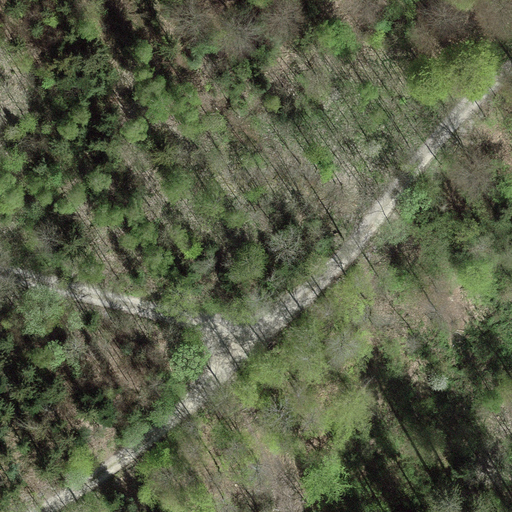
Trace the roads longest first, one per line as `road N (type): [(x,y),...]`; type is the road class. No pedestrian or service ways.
road 1 (track): [(511,65),(454,115),(343,252),(257,337),(151,437),(39,511)]
road 2 (track): [(257,337),(0,271)]
